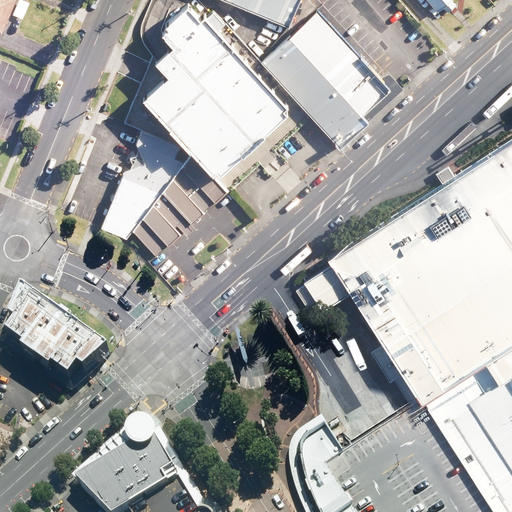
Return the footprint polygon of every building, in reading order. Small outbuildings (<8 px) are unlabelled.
[(0,0),(0,34),(13,0),(0,0)] [(30,3),(23,0),(18,0),(11,15),(22,20),(30,3)] [(298,0),(205,0),(283,34),(298,0)] [(424,0),(435,12),(449,0),(424,0)] [(218,174),(293,110),(201,4),(165,34),(193,66),(154,100),(218,174)] [(395,96),(317,11),(259,62),(335,150),(395,96)] [(511,511),(511,140),(322,259),(325,264),(299,281),(317,309),(343,292),(349,288),(425,410),(396,428),(343,460),(321,425),(300,449),(308,483),(311,492),(319,511),(511,511)] [(133,173),(101,231),(124,244),(165,190),(150,175),(137,172),(133,173)] [(165,190),(124,244),(153,266),(225,198),(211,184),(194,198),(174,180),(165,190)] [(109,355),(24,296),(0,346),(0,347),(17,360),(15,362),(45,383),(47,380),(66,393),(109,355)] [(194,511),(153,443),(149,444),(149,441),(147,436),(145,434),(142,431),(136,430),(132,430),(127,431),(122,435),(118,443),(70,487),(95,511),(194,511)]
